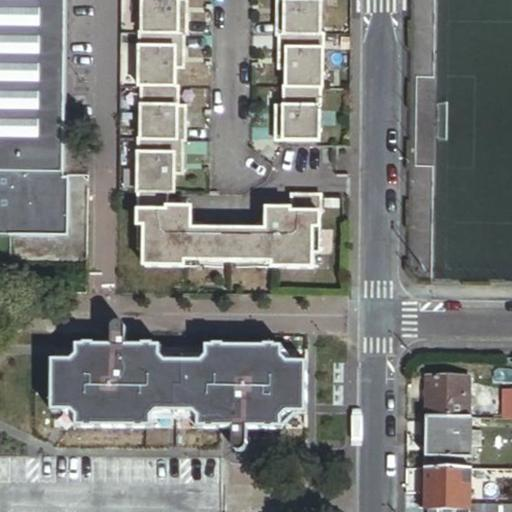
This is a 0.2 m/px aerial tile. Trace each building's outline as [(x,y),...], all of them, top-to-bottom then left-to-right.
[(67,227),(68,0),(0,0),(0,239),(11,240),(11,227),(67,227)] [(144,0),(144,36),(142,36),(142,90),(144,90),(144,143),(141,143),(141,230),(147,230),(147,271),(203,271),(203,266),(260,266),(260,271),(316,272),(317,232),(323,232),(323,198),(294,198),(294,228),(282,228),(282,235),(180,234),(180,227),(168,227),(169,197),(176,197),(176,178),(179,178),(179,159),(184,159),(184,145),(186,145),(186,129),(182,129),(182,111),(179,111),(179,91),(176,91),(176,72),(180,72),(180,53),(184,53),(185,38),(189,38),(189,22),(184,22),(185,3),(181,3),(181,0),(144,0)] [(286,0),(287,4),(283,4),(283,22),(279,22),(279,38),(281,38),(281,53),(285,53),(285,71),(289,71),(289,90),(286,90),(286,109),(283,109),(282,128),(277,128),(277,143),(321,144),(321,91),(324,91),(324,37),(322,37),(321,0),(286,0)] [(423,187),(413,186),(413,199),(423,200),(423,187)] [(51,365),(51,414),(69,415),(74,420),(74,431),(149,431),(149,421),(155,415),(191,416),(197,421),(197,431),(232,432),(232,448),(232,449),(232,450),(233,451),(233,452),(234,453),(235,454),(236,454),(236,455),(237,455),(239,455),(240,455),(241,455),(242,455),(243,455),(243,454),(244,454),(245,453),(246,452),(246,451),(246,450),(247,450),(247,448),(247,432),(280,432),(280,422),(286,416),(304,416),(305,366),(286,367),(280,361),(281,351),(205,350),(205,360),(199,366),(164,365),(158,360),(158,350),(124,350),(124,333),(124,332),(124,331),(124,330),(123,329),(122,328),(121,327),(120,326),(119,326),(118,326),(117,326),(116,326),(115,326),(114,326),(113,327),(112,327),(112,328),(111,328),(111,329),(110,330),(110,331),(110,333),(110,349),(75,349),(75,359),(69,365),(51,365)] [(428,381),(427,421),(469,422),(469,381),(452,381),(428,381)] [(469,422),(427,421),(427,461),(471,461),(472,422),(469,422)] [(471,472),(427,472),(426,511),(470,511),(471,508),(471,472)]
